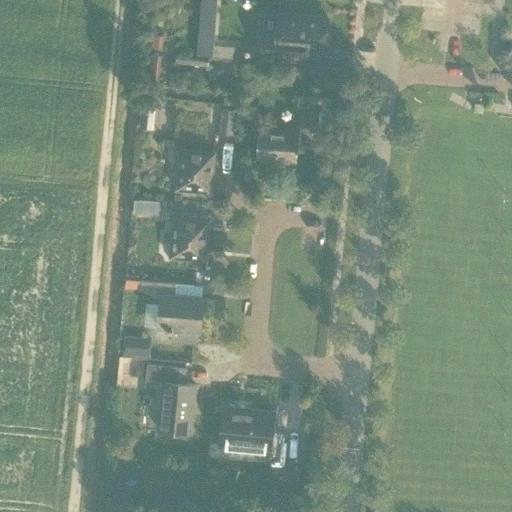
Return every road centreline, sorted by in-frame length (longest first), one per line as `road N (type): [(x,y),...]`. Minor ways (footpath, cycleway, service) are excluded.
road 1 (track): [(122,0),(76,511)]
road 2 (residential): [(358,368),(386,64)]
road 3 (residential): [(358,368),(258,360),(269,215),(314,221)]
road 4 (residential): [(345,511),(358,368)]
road 5 (residential): [(386,64),(511,76)]
